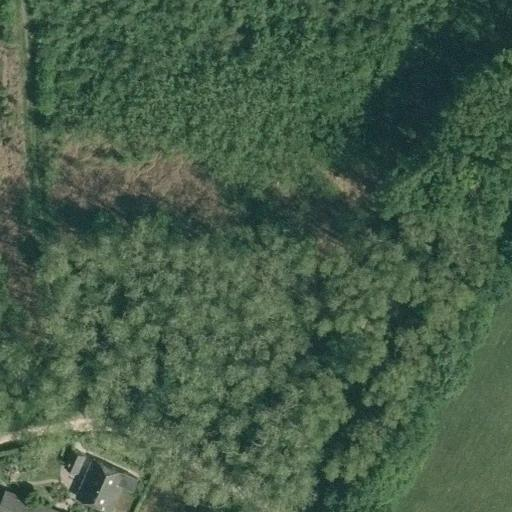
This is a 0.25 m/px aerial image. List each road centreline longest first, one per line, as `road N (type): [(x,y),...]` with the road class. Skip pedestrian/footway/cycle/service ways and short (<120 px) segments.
road 1 (track): [(23,0),(48,232),(87,422)]
road 2 (track): [(268,511),(134,428),(87,422),(0,440)]
